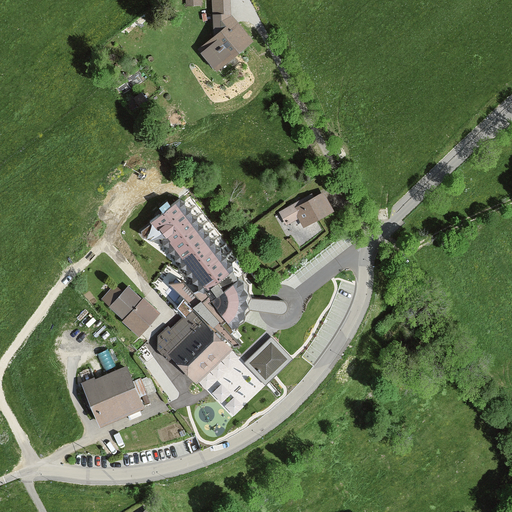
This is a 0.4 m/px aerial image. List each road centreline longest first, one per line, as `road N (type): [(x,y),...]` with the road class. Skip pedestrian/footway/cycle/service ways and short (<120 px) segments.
road 1 (unclassified): [(511,117),(374,236),(346,328),(301,390),(245,435),(165,468),(34,470),(0,481)]
road 2 (track): [(380,230),(409,248),(511,201)]
